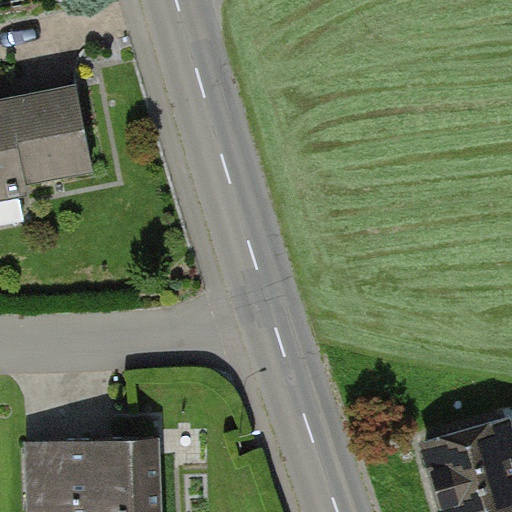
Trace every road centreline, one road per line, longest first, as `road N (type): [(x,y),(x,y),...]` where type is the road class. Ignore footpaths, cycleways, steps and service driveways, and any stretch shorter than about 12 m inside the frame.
road 1 (tertiary): [(179,0),(283,328)]
road 2 (residential): [(0,355),(283,328)]
road 3 (tertiary): [(283,328),(345,511)]
